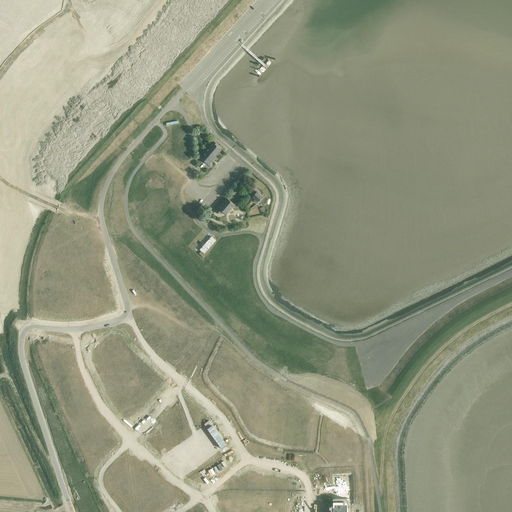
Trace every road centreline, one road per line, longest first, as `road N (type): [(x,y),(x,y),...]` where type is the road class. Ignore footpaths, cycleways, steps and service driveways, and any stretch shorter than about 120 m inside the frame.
road 1 (residential): [(130,316),(141,341),(211,405),(249,458),(304,477),(308,511)]
road 2 (unclassified): [(130,316),(102,205),(118,165),(172,102)]
road 3 (unclassified): [(72,511),(23,360),(25,328)]
road 4 (unclassified): [(172,102),(267,0)]
road 5 (residential): [(75,330),(93,395),(130,440)]
